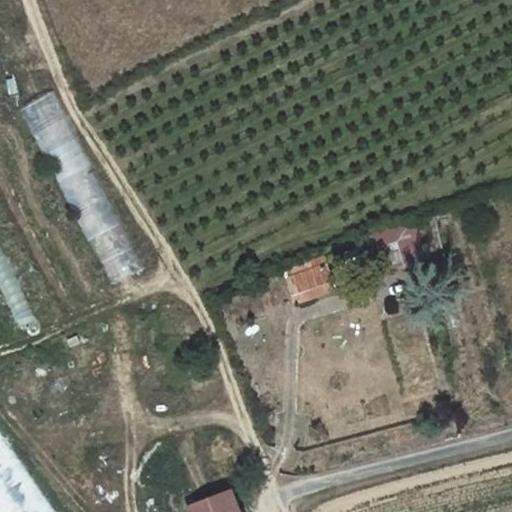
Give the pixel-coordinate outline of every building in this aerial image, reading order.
[(20,113),(112,283),(144,266),(52,96),(20,113)] [(399,268),(423,259),(415,239),(412,241),(409,230),(404,232),(403,227),(361,244),(366,261),(392,251),(399,268)] [(38,319),(0,245),(0,286),(21,326),(38,319)] [(359,266),(355,256),(339,262),(343,273),(359,266)] [(327,293),(316,263),(281,277),(291,307),(327,293)] [(53,511),(0,435),(0,511),(53,511)] [(234,511),(226,492),(186,511),(234,511)]
